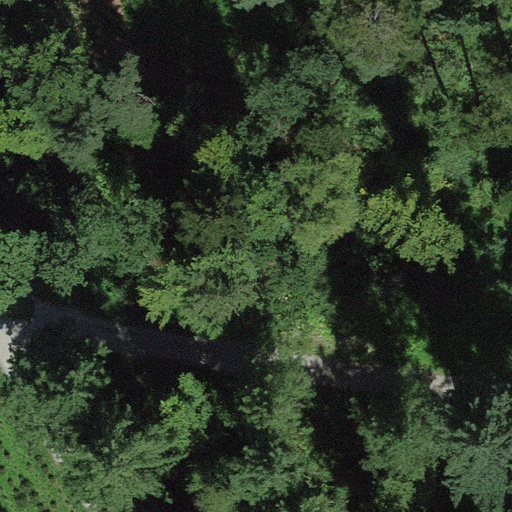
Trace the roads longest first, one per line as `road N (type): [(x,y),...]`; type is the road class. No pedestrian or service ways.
road 1 (track): [(511,390),(0,318)]
road 2 (track): [(99,0),(134,55),(271,120),(511,192)]
road 3 (track): [(0,343),(95,511)]
